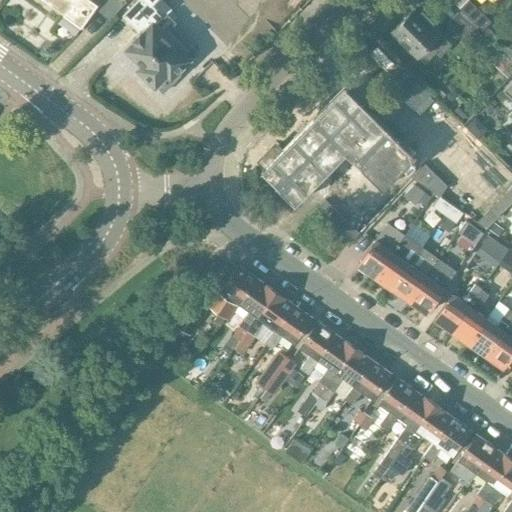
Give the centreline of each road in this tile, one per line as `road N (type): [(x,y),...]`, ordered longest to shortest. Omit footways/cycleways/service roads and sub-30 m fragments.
road 1 (unclassified): [(511,426),(237,233),(208,188)]
road 2 (residential): [(208,188),(227,133),(354,0)]
road 3 (tertiary): [(0,335),(106,235),(119,192)]
road 4 (tertiary): [(119,192),(108,156),(87,128),(0,65)]
